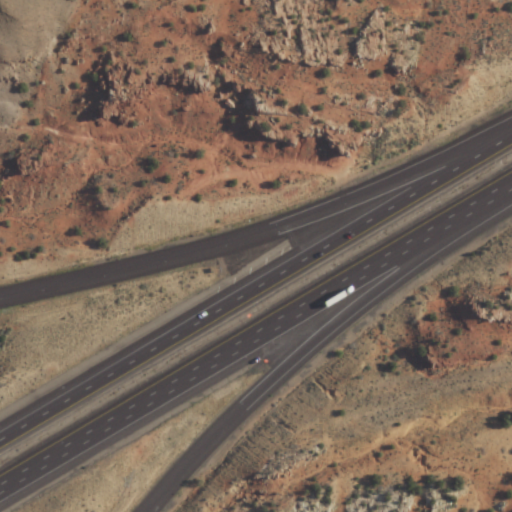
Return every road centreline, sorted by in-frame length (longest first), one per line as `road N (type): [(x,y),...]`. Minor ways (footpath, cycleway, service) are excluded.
road 1 (motorway): [(511,137),(0,441)]
road 2 (motorway): [(0,490),(511,187)]
road 3 (motorway): [(511,130),(304,224),(0,299)]
road 4 (motorway): [(160,511),(244,417),(511,189)]
